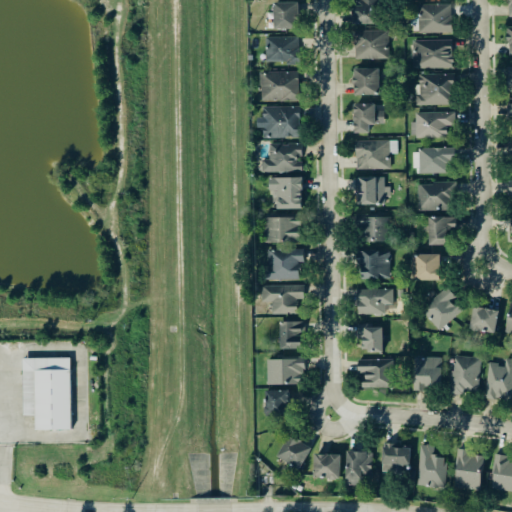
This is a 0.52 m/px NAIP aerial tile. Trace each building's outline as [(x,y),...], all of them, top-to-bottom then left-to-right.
[(354,0),(354,25),(381,26),(381,0),(354,0)] [(275,30),(299,30),(298,3),(274,4),(275,30)] [(452,4),(419,5),(420,34),(453,33),(452,4)] [(390,59),(390,30),(356,31),(357,60),(390,59)] [(299,37),(266,38),(267,63),(287,62),(287,67),(300,66),(299,37)] [(414,69),(454,68),(453,40),(414,41),(414,69)] [(380,69),(354,69),(354,96),(380,96),(380,69)] [(299,72),(261,73),(262,102),(300,102),(299,72)] [(453,75),(419,74),(418,106),(453,106),(453,75)] [(353,134),(368,134),(369,125),(383,125),(384,105),(353,105),(353,134)] [(263,139),(301,139),(300,106),(264,108),(264,118),(258,118),(258,129),(263,128),(263,139)] [(415,139),(447,139),(447,127),(455,127),(455,113),(415,114),(415,139)] [(389,141),(355,142),(355,171),(389,170),(389,141)] [(511,143),(503,144),(503,162),(508,162),(508,172),(511,171),(511,143)] [(302,172),(302,144),(270,145),(271,161),(261,161),(261,173),(302,172)] [(452,164),(452,149),(419,149),(419,175),(447,174),(446,164),(452,164)] [(390,188),(384,188),(384,178),(359,179),(359,205),(390,204),(390,188)] [(301,210),(300,179),(268,179),(268,192),(275,192),(275,211),(301,210)] [(416,185),(417,213),(453,212),(452,183),(416,185)] [(264,244),(300,243),(300,218),(263,219),(264,244)] [(391,219),(357,218),(357,229),(362,229),(362,242),(384,242),(385,227),(390,227),(391,219)] [(426,247),(444,247),(445,231),(455,231),(455,219),(427,218),(426,247)] [(302,250),(265,252),(266,280),(298,280),(297,263),(302,263),(302,250)] [(390,282),(390,266),(396,266),(396,250),(357,251),(357,282),(390,282)] [(438,280),(439,255),(412,255),(411,279),(438,280)] [(272,315),(296,315),(296,300),(303,300),(303,286),(257,286),(257,303),(272,303),(272,315)] [(357,315),(392,314),(392,289),(356,290),(357,315)] [(493,334),(498,311),(472,306),(468,329),(493,334)] [(278,349),(301,350),(302,322),(279,321),(278,349)] [(382,351),(381,326),(356,326),(357,352),(382,351)] [(23,357),(71,357),(72,429),(36,429),(36,415),(24,415),(23,357)] [(413,357),(412,390),(429,391),(430,385),(441,386),(442,358),(413,357)] [(479,358),(453,357),(451,392),(477,394),(479,358)] [(302,386),(303,360),(271,358),(270,385),(302,386)] [(358,361),(359,388),(392,387),(391,360),(358,361)] [(287,390),(264,391),(265,417),(288,416),(287,390)] [(340,455),(323,454),(286,437),(276,458),(302,470),(302,476),(321,477),(324,479),(338,480),(340,455)] [(434,445),(419,445),(418,487),(445,488),(446,456),(434,456),(434,445)] [(410,447),(381,446),(381,476),(409,477),(410,447)] [(454,490),(481,490),(483,456),(468,456),(468,450),(456,449),(454,490)] [(372,452),(345,451),(344,479),(371,480),(372,452)] [(511,465),(507,465),(508,456),(494,454),(490,489),(511,491),(511,465)]
